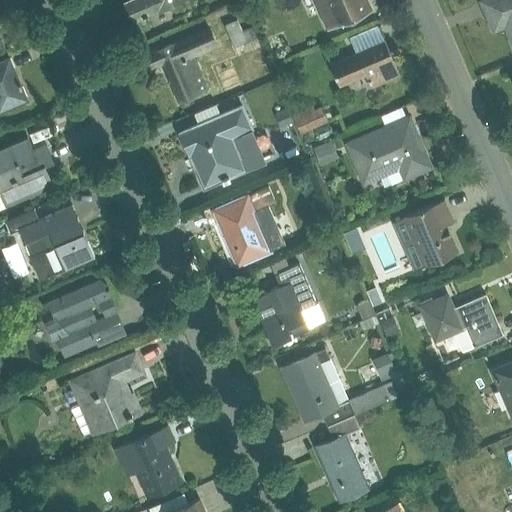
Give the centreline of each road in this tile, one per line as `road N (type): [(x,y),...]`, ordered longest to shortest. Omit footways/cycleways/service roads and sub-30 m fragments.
road 1 (residential): [(50,0),(274,511)]
road 2 (residential): [(511,210),(420,0)]
